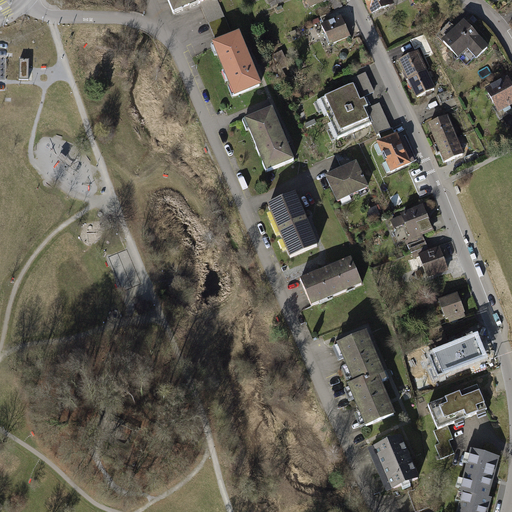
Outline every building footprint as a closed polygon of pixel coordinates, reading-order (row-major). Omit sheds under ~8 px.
[(167,0),(174,15),(200,4),(209,0),(167,0)] [(216,0),(209,0),(200,4),(216,44),(233,37),(216,0)] [(305,0),(311,10),(327,3),(326,0),(305,0)] [(361,0),(370,18),(395,7),(391,0),(361,0)] [(342,18),(322,27),(332,48),(352,39),(342,18)] [(464,22),(442,43),(459,61),(468,52),(477,61),(490,50),(464,22)] [(212,46),(235,99),(262,88),(240,34),(233,37),(216,44),(212,46)] [(399,63),(408,83),(428,73),(419,54),(399,63)] [(29,60),(20,60),(19,79),(29,79),(29,60)] [(408,83),(417,102),(436,93),(428,73),(408,83)] [(352,81),(354,85),(361,100),(375,93),(366,74),(352,81)] [(511,86),(508,78),(485,92),(498,116),(511,108),(511,86)] [(354,85),(317,103),(325,118),(328,116),(332,125),(328,126),(335,141),(372,124),(365,110),(365,109),(369,107),(365,99),(361,101),(361,100),(354,85)] [(380,103),(365,110),(372,124),(378,136),(379,136),(392,130),(380,103)] [(273,111),(245,123),(267,175),(294,163),(273,111)] [(428,127),(437,147),(457,138),(448,119),(428,127)] [(379,136),(383,143),(397,136),(393,129),(392,130),(379,136)] [(383,143),(378,145),(379,146),(375,148),(379,157),(383,156),(387,165),(383,166),(388,177),(392,175),(393,177),(413,167),(399,135),(397,136),(383,143)] [(437,147),(445,166),(465,158),(457,138),(437,147)] [(357,163),(325,178),(337,204),(369,188),(357,163)] [(267,206),(290,259),(319,247),(296,194),(267,206)] [(423,204),(400,214),(401,216),(404,224),(411,242),(422,237),(422,235),(434,230),(423,204)] [(401,216),(390,220),(393,229),(404,224),(401,216)] [(439,246),(418,255),(427,279),(448,270),(439,246)] [(300,280),(312,307),(363,285),(351,258),(324,270),(300,280)] [(457,292),(437,300),(445,320),(448,319),(450,323),(466,317),(464,313),(465,313),(457,292)] [(145,300),(134,305),(139,316),(150,311),(145,300)] [(366,332),(336,345),(353,384),(347,386),(365,428),(396,415),(382,383),(387,380),(385,376),(366,332)] [(477,334),(430,353),(439,376),(487,357),(477,334)] [(428,405),(439,430),(435,432),(440,444),(435,446),(441,459),(455,453),(450,441),(454,439),(449,426),(488,411),(478,385),(428,405)] [(368,450),(386,493),(420,479),(402,436),(368,450)] [(459,491),(462,492),(488,499),(489,497),(500,457),(470,449),(469,455),(465,453),(462,462),(466,463),(462,479),(458,478),(456,486),(460,487),(459,491)] [(422,487),(408,492),(415,511),(416,511),(429,508),(422,487)] [(488,511),(492,498),(489,497),(488,499),(462,492),(462,493),(458,492),(455,500),(459,501),(456,511),(488,511)]
